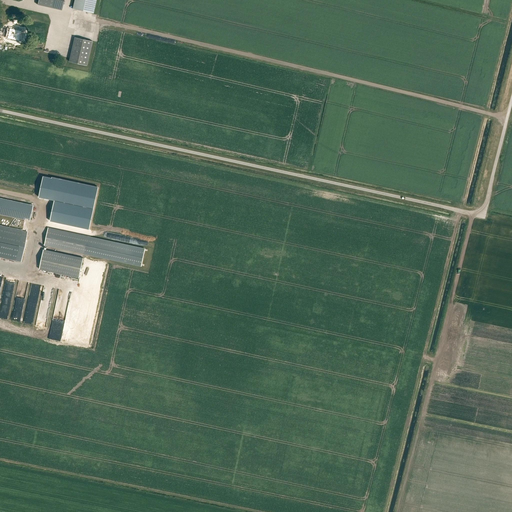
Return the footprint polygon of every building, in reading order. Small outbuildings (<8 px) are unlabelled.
[(64,0),(38,0),(37,5),(62,11),(64,0)] [(74,0),(73,9),(93,13),(96,0),(74,0)] [(37,39),(46,41),(49,25),(29,21),(27,29),(38,31),(37,39)] [(9,31),(7,39),(11,40),(10,42),(18,44),(21,33),(12,30),(12,32),(9,31)] [(75,37),(69,62),(87,66),(93,41),(75,37)] [(54,201),(49,225),(88,233),(97,194),(30,179),(27,195),(54,201)] [(0,214),(29,221),(33,206),(0,198),(0,214)] [(27,232),(0,226),(0,256),(21,261),(27,232)] [(145,249),(48,229),(45,245),(142,265),(145,249)] [(83,258),(44,250),(40,269),(79,278),(83,258)] [(62,341),(72,288),(65,286),(64,290),(59,289),(50,339),(62,341)] [(5,315),(9,316),(13,290),(4,289),(0,311),(0,315),(5,317),(5,315)]
